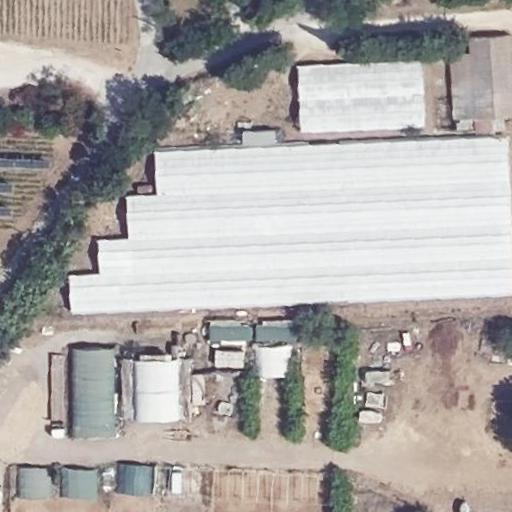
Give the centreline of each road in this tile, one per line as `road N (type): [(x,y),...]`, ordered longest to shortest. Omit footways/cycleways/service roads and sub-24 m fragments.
road 1 (residential): [(0,297),(123,107),(158,77)]
road 2 (residential): [(318,0),(158,77)]
